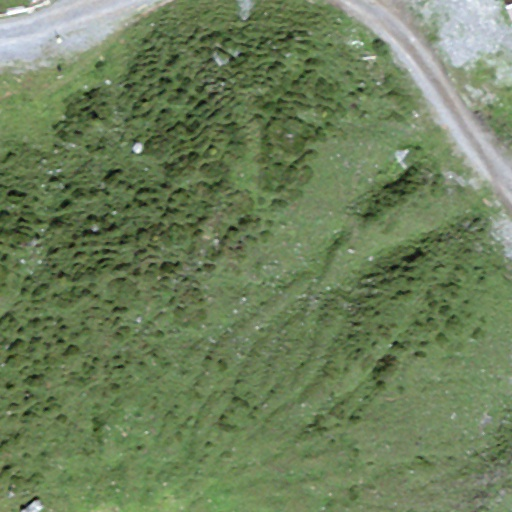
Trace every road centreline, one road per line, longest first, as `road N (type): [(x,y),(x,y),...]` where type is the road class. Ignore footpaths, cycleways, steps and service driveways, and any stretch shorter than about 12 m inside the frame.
road 1 (track): [(511,182),(387,20),(358,0)]
road 2 (track): [(117,0),(68,23),(0,37)]
